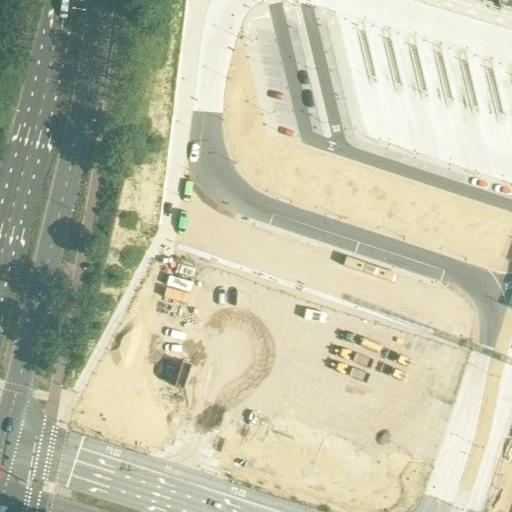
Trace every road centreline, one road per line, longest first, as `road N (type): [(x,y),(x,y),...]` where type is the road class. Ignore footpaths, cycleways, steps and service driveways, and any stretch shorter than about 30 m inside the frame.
road 1 (secondary): [(0,438),(81,94),(95,0)]
road 2 (secondary): [(60,0),(0,252)]
road 3 (unclassified): [(205,511),(0,443)]
